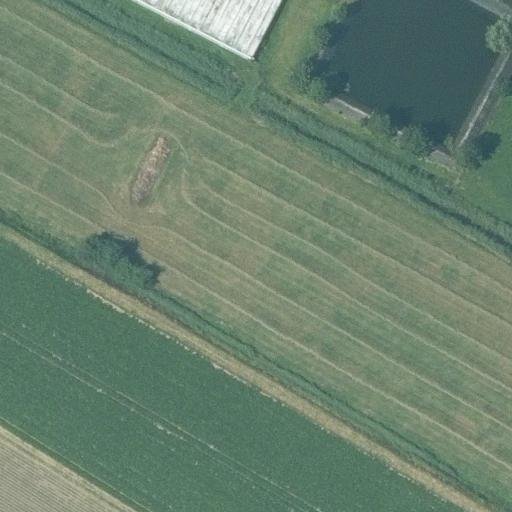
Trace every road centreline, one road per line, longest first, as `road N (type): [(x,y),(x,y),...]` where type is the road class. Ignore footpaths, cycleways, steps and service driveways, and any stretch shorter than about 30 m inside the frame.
road 1 (track): [(0,234),(470,511)]
road 2 (track): [(11,0),(229,123),(292,0)]
